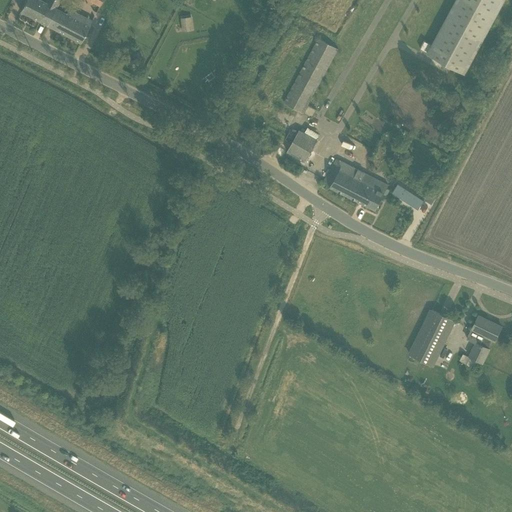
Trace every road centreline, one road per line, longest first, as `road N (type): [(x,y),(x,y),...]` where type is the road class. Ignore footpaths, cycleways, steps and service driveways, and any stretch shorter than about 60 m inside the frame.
road 1 (unclassified): [(325,208),(203,130),(0,27)]
road 2 (unclassified): [(236,431),(325,208)]
road 3 (unclassified): [(511,291),(379,239),(325,208)]
road 4 (motorway): [(155,511),(0,420)]
road 5 (motorway): [(0,450),(104,511)]
